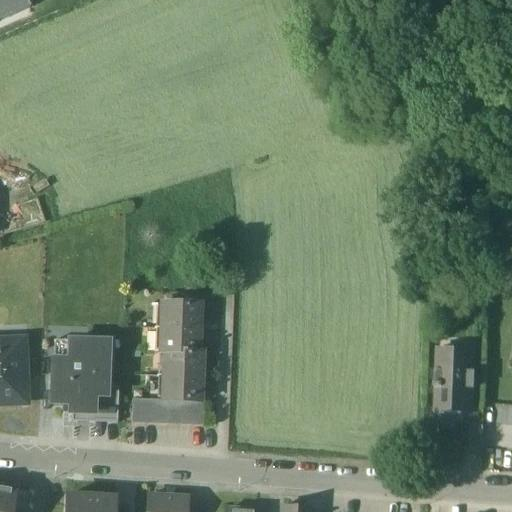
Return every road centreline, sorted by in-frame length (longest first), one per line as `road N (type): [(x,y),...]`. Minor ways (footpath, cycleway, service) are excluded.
road 1 (residential): [(43,459),(434,488)]
road 2 (unknown): [(43,459),(40,260)]
